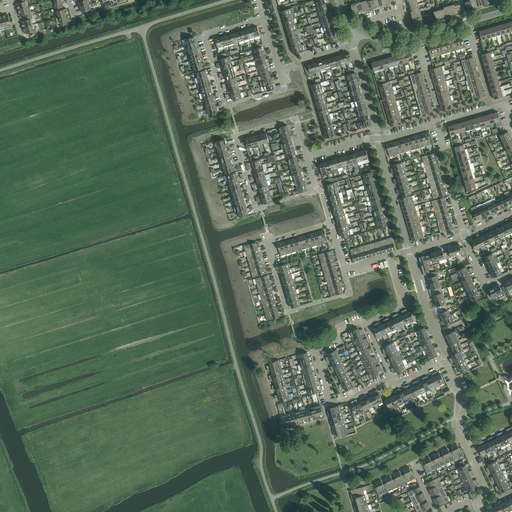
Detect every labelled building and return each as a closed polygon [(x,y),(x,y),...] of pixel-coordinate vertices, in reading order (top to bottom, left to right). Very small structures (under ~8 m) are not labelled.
[(19,0),(20,3),(16,4),(18,10),(27,7),(25,1),(29,0),(19,0)] [(63,0),(53,0),(55,5),(54,6),(54,9),(62,7),(61,4),(64,3),(63,0)] [(472,9),(469,0),(468,0),(464,1),(467,10),(472,9)] [(475,0),(469,0),(472,9),(477,7),(475,0)] [(358,12),(355,3),(350,5),(353,14),(358,12)] [(459,3),(454,4),(456,13),(462,12),(459,3)] [(79,8),(80,8),(82,12),(85,11),(86,12),(88,11),(91,10),(89,4),(81,7),(81,6),(80,6),(78,6),(79,8)] [(27,7),(18,10),(20,16),(23,15),(24,18),(31,16),(30,12),(29,13),(27,7)] [(62,7),(54,9),(55,12),(57,11),(59,17),(68,15),(66,8),(62,10),(62,7)] [(293,8),(281,11),(283,16),(294,13),(293,8)] [(441,18),(438,9),(433,10),(435,20),(441,18)] [(294,13),(283,16),(285,22),(293,19),(296,18),(294,13)] [(8,14),(2,16),(5,25),(10,24),(11,25),(14,24),(12,17),(9,18),(8,14)] [(68,15),(59,17),(56,18),(57,24),(59,24),(60,27),(67,25),(66,22),(70,21),(68,15)] [(21,21),(23,28),(32,25),(31,19),(32,19),(31,16),(24,18),(25,20),(21,21)] [(422,20),(413,22),(415,28),(424,25),(422,20)] [(32,25),(23,28),(25,34),(29,33),(29,36),(36,33),(36,30),(34,31),(32,25)] [(331,25),(322,27),(321,28),(320,29),(321,32),(323,33),(324,32),(333,30),(331,25)] [(257,27),(252,29),(254,37),(260,36),(257,27)] [(334,35),(326,38),(327,43),(336,41),(334,35)] [(462,36),(457,38),(460,49),(466,48),(462,36)] [(185,39),(187,45),(195,42),(194,37),(185,39)] [(223,46),(220,38),(215,39),(218,48),(223,46)] [(457,38),(452,39),(455,51),(460,49),(457,38)] [(452,39),(447,41),(451,52),(455,51),(452,39)] [(447,41),(442,42),(446,53),(451,52),(447,41)] [(195,42),(187,45),(184,46),(186,51),(188,50),(197,48),(195,42)] [(442,42),(437,43),(441,55),(446,53),(442,42)] [(437,43),(433,45),(436,56),(441,55),(437,43)] [(301,45),(292,47),(294,53),(303,50),(301,45)] [(436,56),(433,45),(427,46),(431,58),(436,56)] [(253,50),(254,55),(263,53),(261,47),(253,50)] [(349,53),(344,55),(346,63),(352,62),(349,53)] [(221,59),(222,64),(231,62),(230,56),(221,59)] [(461,60),(463,66),(474,62),(473,57),(461,60)] [(474,62),(463,66),(464,71),(475,67),(474,62)] [(201,63),(193,66),(194,71),(203,69),(201,63)] [(315,73),(313,64),(307,65),(310,74),(315,73)] [(430,70),(431,75),(443,71),(441,66),(430,70)] [(475,67),(464,71),(465,75),(477,72),(475,67)] [(196,72),(198,78),(207,75),(205,70),(196,72)] [(443,71),(431,75),(433,80),(444,76),(443,71)] [(410,75),(411,81),(423,77),(421,72),(410,75)] [(477,72),(465,75),(467,80),(478,77),(477,72)] [(346,75),(348,81),(356,78),(355,73),(346,75)] [(444,76),(433,80),(434,84),(446,81),(444,76)] [(423,77),(411,81),(413,85),(424,82),(423,77)] [(478,77),(467,80),(468,85),(480,82),(478,77)] [(208,80),(199,83),(197,83),(198,89),(201,88),(210,85),(208,80)] [(379,85),(380,90),(392,86),(390,81),(379,85)] [(446,81),(434,84),(436,89),(447,86),(446,81)] [(424,82),(413,85),(414,90),(426,87),(424,82)] [(480,82),(468,85),(470,90),(481,87),(480,82)] [(311,85),(313,91),(322,88),(320,83),(311,85)] [(272,84),(263,86),(265,92),(274,89),(272,84)] [(392,86),(380,90),(381,95),(393,91),(392,86)] [(447,86),(436,89),(437,94),(449,91),(447,86)] [(426,87),(414,90),(415,95),(427,92),(426,87)] [(481,87),(470,90),(471,95),(483,92),(481,87)] [(393,91),(381,95),(383,99),(394,96),(393,91)] [(449,91),(437,94),(438,99),(450,96),(449,91)] [(427,92),(415,95),(417,100),(428,97),(427,92)] [(483,92),(471,95),(473,100),(484,97),(483,92)] [(240,93),(231,96),(233,101),(242,98),(240,93)] [(394,96),(383,99),(384,104),(396,101),(394,96)] [(450,96),(438,99),(440,104),(451,101),(450,96)] [(428,97),(417,100),(418,105),(430,102),(428,97)] [(396,101),(384,104),(386,109),(397,106),(396,101)] [(451,101),(440,104),(441,109),(453,106),(451,101)] [(430,102),(418,105),(420,110),(431,107),(430,102)] [(216,106),(207,109),(208,114),(217,112),(216,106)] [(397,106),(386,109),(387,114),(399,111),(397,106)] [(431,107),(420,110),(421,115),(433,112),(431,107)] [(399,111),(387,114),(389,119),(400,116),(399,111)] [(400,116),(389,119),(390,124),(402,121),(400,116)] [(478,118),(480,126),(481,129),(486,128),(485,125),(482,116),(478,118)] [(369,120),(360,122),(357,123),(359,129),(362,128),(370,125),(369,120)] [(278,128),(280,133),(289,131),(287,125),(278,128)] [(336,129),(334,130),(325,132),(326,138),(335,135),(337,135),(338,134),(337,130),(336,129)] [(428,132),(422,134),(426,146),(431,145),(428,132)] [(500,135),(502,140),(510,136),(508,132),(500,135)] [(266,133),(261,135),(263,143),(269,142),(266,133)] [(422,134),(417,135),(421,148),(426,146),(422,134)] [(417,135),(412,137),(416,149),(421,148),(417,135)] [(255,136),(250,138),(253,146),(253,149),(259,147),(258,145),(255,136)] [(511,140),(510,136),(502,140),(504,145),(511,141),(511,140)] [(412,137),(407,139),(410,151),(416,149),(412,137)] [(253,146),(250,138),(245,139),(247,148),(253,146)] [(216,142),(217,148),(226,145),(224,139),(216,142)] [(407,139),(402,140),(405,152),(410,151),(407,139)] [(402,140),(396,142),(400,154),(405,152),(402,140)] [(396,142),(391,143),(395,155),(400,154),(396,142)] [(395,155),(391,143),(386,145),(389,157),(395,155)] [(366,151),(360,152),(364,163),(369,162),(366,151)] [(360,152),(355,154),(359,165),(364,163),(360,152)] [(421,157),(423,162),(435,159),(434,153),(421,157)] [(350,155),(353,164),(353,166),(354,166),(358,165),(358,164),(358,165),(359,165),(355,154),(350,155)] [(251,162),(253,167),(262,165),(260,159),(251,162)] [(435,159),(423,162),(425,167),(437,164),(435,159)] [(329,161),(324,163),(327,174),(328,174),(332,173),(333,172),(332,170),(329,161)] [(393,165),(395,170),(404,168),(402,162),(393,165)] [(327,174),(324,163),(319,164),(321,173),(322,175),(323,176),(327,175),(327,174)] [(437,164),(425,167),(426,173),(438,169),(437,164)] [(232,166),(223,168),(225,174),(234,171),(232,166)] [(438,169),(426,173),(428,178),(440,174),(438,169)] [(227,175),(228,180),(237,178),(236,172),(227,175)] [(362,175),(364,180),(372,177),(371,172),(362,175)] [(440,174),(428,178),(429,183),(441,179),(440,174)] [(441,179),(429,183),(431,188),(443,184),(441,179)] [(326,185),(328,190),(337,188),(335,182),(326,185)] [(304,183),(295,185),(297,194),(303,192),(302,189),(305,188),(304,183)] [(474,184),(466,186),(467,191),(476,189),(478,188),(477,184),(476,183),(474,184)] [(443,184),(431,188),(432,193),(444,190),(443,184)] [(375,188),(367,190),(367,191),(364,192),(365,196),(368,195),(368,196),(377,193),(375,188)] [(410,189),(401,191),(402,197),(411,194),(410,189)] [(444,190),(432,193),(434,199),(446,195),(444,190)] [(400,199),(401,204),(413,201),(412,195),(400,199)] [(271,196),(262,198),(264,204),(272,201),(271,196)] [(505,196),(501,198),(504,206),(509,204),(505,196)] [(431,201),(433,206),(445,203),(444,197),(431,201)] [(501,198),(496,201),(500,209),(504,206),(501,198)] [(413,201),(401,204),(403,210),(415,206),(413,201)] [(496,201),(491,203),(495,211),(500,209),(496,201)] [(445,203),(433,206),(435,212),(447,208),(445,203)] [(491,203),(487,205),(491,213),(495,211),(491,203)] [(478,209),(477,209),(481,217),(486,215),(482,207),(481,205),(476,207),(478,209)] [(487,205),(482,207),(486,215),(491,213),(487,205)] [(415,206),(403,210),(404,215),(416,211),(415,206)] [(447,208),(435,212),(436,217),(448,213),(447,208)] [(246,209),(237,211),(239,217),(248,214),(246,209)] [(481,217),(477,209),(473,212),(476,220),(481,217)] [(416,211),(404,215),(406,220),(418,216),(416,211)] [(448,213),(436,217),(438,222),(450,218),(448,213)] [(418,216),(406,220),(407,225),(419,222),(418,216)] [(450,218),(438,222),(439,227),(451,224),(450,218)] [(385,219),(376,222),(377,227),(386,225),(385,219)] [(419,222),(407,225),(409,230),(421,227),(419,222)] [(451,224),(439,227),(441,233),(453,229),(451,224)] [(506,225),(501,227),(505,235),(510,233),(506,225)] [(421,227),(409,230),(410,236),(422,232),(421,227)] [(501,227),(496,229),(500,238),(505,235),(501,227)] [(496,229),(491,232),(495,240),(500,238),(496,229)] [(324,230),(319,232),(322,244),(328,242),(324,230)] [(349,230),(340,232),(342,238),(350,235),(349,230)] [(319,232),(313,233),(317,245),(322,244),(319,232)] [(422,232),(410,236),(412,241),(424,237),(422,232)] [(491,232),(486,234),(490,242),(495,240),(491,232)] [(313,233),(308,235),(312,247),(317,245),(313,233)] [(486,234),(481,236),(485,245),(490,242),(486,234)] [(308,235),(303,236),(307,248),(312,247),(308,235)] [(303,236),(298,238),(301,250),(307,248),(303,236)] [(481,236),(476,239),(480,247),(485,245),(481,236)] [(392,237),(386,239),(390,251),(395,250),(392,237)] [(298,238),(293,239),(296,251),(301,250),(298,238)] [(293,239),(287,241),(291,253),(296,251),(293,239)] [(386,239),(381,241),(385,253),(390,251),(386,239)] [(480,247),(476,239),(471,241),(475,250),(480,247)] [(287,241),(282,242),(286,254),(291,253),(287,241)] [(381,241),(376,242),(379,254),(385,253),(381,241)] [(244,246),(245,251),(257,248),(256,242),(244,246)] [(286,254),(282,242),(277,244),(280,256),(286,254)] [(376,242),(371,244),(374,256),(379,254),(376,242)] [(371,244),(366,245),(369,257),(374,256),(371,244)] [(366,245),(360,247),(364,259),(369,257),(366,245)] [(459,245),(453,246),(456,256),(462,254),(465,253),(463,247),(460,248),(459,245)] [(449,252),(446,252),(447,258),(456,256),(453,246),(448,248),(449,252)] [(360,247),(355,248),(359,260),(364,259),(360,247)] [(257,248),(245,251),(247,256),(259,253),(257,248)] [(359,260),(355,248),(350,250),(353,262),(359,260)] [(442,250),(436,251),(439,261),(447,258),(446,252),(443,253),(442,250)] [(318,254),(320,260),(332,256),(331,251),(318,254)] [(436,251),(431,253),(434,265),(440,263),(439,261),(436,251)] [(259,253),(247,256),(248,262),(260,258),(259,253)] [(434,265),(431,253),(430,253),(431,254),(424,256),(424,255),(418,257),(423,272),(429,271),(428,267),(434,265)] [(484,258),(486,263),(494,259),(492,254),(484,258)] [(332,256),(320,260),(321,265),(334,262),(332,256)] [(260,258),(248,262),(250,267),(262,263),(260,258)] [(494,259),(486,263),(488,268),(497,264),(494,259)] [(334,262),(321,265),(323,270),(335,267),(334,262)] [(262,263),(250,267),(251,272),(263,268),(262,263)] [(279,266),(281,271),(289,269),(288,263),(279,266)] [(497,264),(488,268),(491,272),(499,268),(497,264)] [(335,267),(323,270),(325,275),(337,272),(335,267)] [(456,271),(458,276),(467,272),(465,267),(456,271)] [(263,268),(251,272),(253,278),(265,274),(263,268)] [(499,268),(491,272),(493,278),(501,274),(499,268)] [(337,272),(325,275),(326,281),(338,277),(337,272)] [(428,278),(429,283),(439,281),(437,275),(436,272),(430,274),(431,277),(428,278)] [(467,272),(458,276),(461,281),(470,277),(467,272)] [(255,278),(257,284),(269,280),(267,275),(255,278)] [(338,277),(326,281),(328,286),(340,282),(338,277)] [(470,277),(461,281),(463,287),(472,282),(470,277)] [(269,280),(257,284),(258,289),(270,286),(269,280)] [(506,285),(503,287),(506,292),(511,289),(511,284),(509,280),(504,282),(506,285)] [(439,281),(429,283),(431,289),(435,288),(435,291),(441,289),(439,281)] [(340,282),(328,286),(329,291),(341,287),(340,282)] [(472,282),(463,287),(466,292),(475,287),(472,282)] [(499,285),(493,287),(499,298),(504,296),(503,294),(506,292),(503,287),(500,288),(499,285)] [(270,286),(258,289),(260,294),(272,291),(270,286)] [(341,287),(329,291),(331,296),(343,293),(341,287)] [(475,287),(466,292),(468,297),(477,293),(475,287)] [(499,298),(493,287),(488,290),(489,293),(487,294),(489,300),(493,298),(493,299),(495,300),(499,298)] [(433,295),(434,301),(444,298),(441,289),(435,291),(436,294),(433,295)] [(272,291),(260,294),(261,299),(273,296),(272,291)] [(477,293),(468,297),(471,302),(480,298),(477,293)] [(273,296),(261,299),(263,305),(275,301),(273,296)] [(444,298),(434,301),(436,306),(440,305),(441,309),(446,307),(444,298)] [(298,300),(290,302),(291,308),(300,305),(298,300)] [(275,301),(263,305),(264,310),(276,306),(275,301)] [(276,306),(264,310),(266,315),(278,311),(276,306)] [(446,307),(441,309),(442,312),(439,313),(441,319),(450,315),(446,307)] [(406,309),(404,310),(410,322),(414,320),(410,312),(408,313),(406,309)] [(403,315),(401,316),(405,325),(410,322),(404,310),(401,311),(403,315)] [(278,311),(266,315),(267,320),(279,317),(278,311)] [(397,314),(395,315),(400,327),(405,325),(401,316),(399,317),(397,314)] [(394,319),(392,320),(396,329),(400,327),(395,315),(392,316),(394,319)] [(450,315),(441,319),(444,324),(447,323),(449,326),(454,323),(450,315)] [(388,318),(385,319),(391,331),(396,329),(392,320),(389,322),(388,318)] [(385,324),(382,325),(387,333),(391,331),(385,319),(383,320),(385,324)] [(379,322),(376,323),(382,336),(387,333),(382,325),(380,326),(379,322)] [(382,336),(376,323),(374,325),(375,328),(373,329),(377,338),(382,336)] [(415,331),(417,336),(430,330),(429,328),(425,330),(424,327),(415,331)] [(349,332),(351,337),(363,331),(362,329),(359,330),(357,328),(349,332)] [(430,330),(417,336),(420,341),(428,337),(427,334),(431,333),(430,330)] [(363,331),(351,337),(353,342),(362,337),(361,335),(364,333),(363,331)] [(445,335),(448,340),(456,336),(454,331),(445,335)] [(456,336),(448,340),(450,344),(459,340),(456,336)] [(362,337),(353,342),(355,346),(368,340),(367,338),(363,340),(362,337)] [(428,337),(420,341),(422,345),(434,340),(433,337),(429,339),(428,337)] [(368,340),(355,346),(358,351),(366,347),(365,344),(369,343),(368,340)] [(434,340),(422,345),(419,347),(421,351),(424,350),(433,346),(432,344),(435,342),(434,340)] [(459,340),(450,344),(452,349),(461,345),(459,340)] [(382,350),(383,353),(395,347),(393,342),(384,346),(385,348),(382,350)] [(461,345),(452,349),(454,353),(454,354),(460,351),(463,350),(461,345)] [(433,346),(424,350),(426,355),(438,349),(437,346),(434,348),(433,346)] [(366,347),(358,351),(360,355),(372,350),(371,347),(367,349),(366,347)] [(395,347),(383,353),(384,355),(388,353),(389,356),(397,351),(395,347)] [(325,358),(326,360),(339,354),(336,349),(328,354),(329,356),(325,358)] [(438,349),(426,355),(429,359),(437,355),(436,353),(440,351),(438,349)] [(372,350),(360,355),(362,360),(371,356),(370,354),(373,352),(372,350)] [(453,357),(449,359),(450,361),(462,355),(465,354),(463,350),(460,351),(454,354),(454,353),(451,355),(453,357)] [(386,359),(387,362),(400,356),(397,351),(389,356),(390,358),(386,359)] [(339,354),(326,360),(328,362),(331,361),(332,363),(341,359),(339,354)] [(400,356),(387,362),(389,364),(392,363),(393,365),(402,361),(404,360),(402,355),(400,356)] [(462,355),(450,361),(451,364),(455,362),(456,364),(465,360),(462,355)] [(371,356),(362,360),(364,365),(376,359),(375,356),(372,358),(371,356)] [(330,367),(331,369),(343,363),(341,359),(332,363),(333,365),(330,367)] [(376,359),(364,365),(366,369),(375,365),(374,363),(378,361),(376,359)] [(266,366),(267,369),(280,365),(279,360),(269,363),(270,365),(266,366)] [(454,368),(455,370),(467,365),(465,360),(456,364),(457,366),(454,368)] [(391,369),(392,371),(404,365),(402,361),(393,365),(394,367),(391,369)] [(343,363),(331,369),(332,372),(336,370),(337,372),(345,368),(343,363)] [(375,365),(366,369),(369,374),(381,368),(380,366),(376,367),(375,365)] [(404,365),(392,371),(393,373),(397,372),(398,374),(406,370),(404,365)] [(467,365),(455,370),(456,373),(459,371),(461,373),(469,369),(467,365)] [(334,376),(335,378),(347,373),(345,368),(337,372),(338,374),(334,376)] [(381,368),(369,374),(366,375),(369,380),(380,374),(378,372),(382,370),(381,368)] [(269,376),(270,379),(283,375),(281,370),(272,373),(273,375),(269,376)] [(436,372),(434,373),(440,385),(444,383),(440,374),(438,375),(436,372)] [(347,373),(335,378),(336,381),(340,379),(341,381),(350,377),(347,373)] [(433,377),(431,378),(435,387),(440,385),(434,373),(431,374),(433,377)] [(427,376),(425,377),(430,389),(435,387),(431,378),(429,379),(427,376)] [(338,385),(340,388),(352,382),(350,377),(341,381),(342,384),(338,385)] [(424,382),(422,383),(426,391),(430,389),(425,377),(422,378),(424,382)] [(272,386),(272,388),(285,385),(284,380),(275,382),(275,385),(272,386)] [(418,380),(415,381),(421,394),(426,391),(422,383),(419,384),(418,380)] [(415,386),(412,387),(417,396),(421,394),(415,381),(413,383),(415,386)] [(352,382),(340,388),(341,390),(344,388),(345,391),(354,387),(352,382)] [(409,385),(406,386),(412,398),(417,396),(412,387),(410,388),(409,385)] [(405,391),(403,392),(407,400),(412,398),(406,386),(404,387),(405,391)] [(399,389),(397,390),(403,402),(407,400),(403,392),(401,393),(399,389)] [(274,396),(275,398),(288,395),(287,390),(278,392),(278,395),(274,396)] [(396,395),(394,396),(398,405),(399,407),(404,405),(403,402),(397,390),(394,391),(396,395)] [(375,391),(372,392),(378,404),(383,402),(379,393),(376,395),(375,391)] [(372,397),(369,398),(373,407),(378,404),(372,392),(370,393),(372,397)] [(390,393),(388,395),(394,407),(398,405),(394,396),(392,397),(390,393)] [(365,395),(363,397),(369,409),(373,407),(369,398),(367,399),(365,395)] [(387,399),(385,400),(389,409),(394,407),(388,395),(385,396),(387,399)] [(362,401),(360,402),(364,411),(365,413),(370,411),(369,409),(363,397),(361,398),(362,401)] [(356,400),(354,401),(360,413),(364,411),(360,402),(358,403),(356,400)] [(351,402),(353,406),(351,407),(353,412),(354,413),(355,415),(360,413),(354,401),(351,402)] [(327,411),(328,414),(341,410),(339,405),(330,408),(331,410),(327,411)] [(300,410),(303,419),(305,419),(306,422),(309,422),(305,409),(304,406),(299,408),(300,410)] [(315,406),(310,407),(312,417),(315,416),(316,420),(318,419),(315,406)] [(295,412),(290,413),(293,422),(295,421),(296,425),(299,425),(295,412)] [(289,427),(285,414),(280,416),(283,425),(285,424),(286,428),(289,427)] [(330,421),(330,424),(343,420),(342,415),(333,418),(334,420),(330,421)] [(332,431),(333,434),(346,430),(345,425),(336,428),(336,430),(332,431)] [(501,432),(499,433),(505,445),(509,443),(505,434),(503,436),(501,432)] [(498,438),(496,439),(500,448),(505,445),(499,433),(497,434),(498,438)] [(492,436),(490,438),(496,450),(500,448),(496,439),(494,440),(492,436)] [(489,442),(487,443),(491,452),(496,450),(490,438),(487,439),(489,442)] [(483,441),(481,442),(486,454),(491,452),(487,443),(485,444),(483,441)] [(486,454),(481,442),(478,443),(480,447),(478,448),(482,456),(486,454)] [(456,444),(453,445),(459,458),(464,455),(460,448),(459,448),(456,444)] [(452,451),(451,452),(455,460),(459,458),(453,445),(450,447),(452,451)] [(447,448),(444,450),(450,462),(455,460),(451,452),(449,453),(447,448)] [(443,456),(442,456),(445,464),(450,462),(444,450),(441,451),(443,456)] [(438,452),(435,454),(441,466),(445,464),(442,456),(440,457),(438,452)] [(434,460),(432,461),(436,469),(441,466),(435,454),(432,455),(434,460)] [(429,457),(426,458),(432,471),(436,469),(432,461),(431,462),(429,457)] [(432,471),(426,458),(422,460),(425,465),(423,465),(427,473),(432,471)] [(486,468),(487,471),(499,465),(497,460),(488,464),(489,467),(486,468)] [(456,469),(459,474),(467,469),(466,467),(470,466),(469,463),(456,469)] [(499,465),(487,471),(488,473),(491,472),(492,474),(501,470),(499,465)] [(408,467),(405,468),(411,481),(416,478),(412,470),(410,471),(408,467)] [(404,474),(403,475),(406,483),(411,481),(405,468),(402,470),(404,474)] [(467,469),(459,474),(461,478),(473,472),(472,470),(468,472),(467,469)] [(490,478),(491,480),(503,474),(501,470),(492,474),(494,476),(490,478)] [(399,471),(396,472),(402,485),(406,483),(403,475),(401,476),(399,471)] [(395,479),(394,479),(397,487),(402,485),(396,472),(393,474),(395,479)] [(473,472),(461,478),(463,483),(472,479),(471,476),(474,475),(473,472)] [(503,474),(491,480),(492,483),(496,481),(497,483),(505,479),(503,474)] [(390,475),(387,477),(393,489),(397,487),(394,479),(392,480),(390,475)] [(386,483),(384,484),(388,492),(393,489),(387,477),(384,478),(386,483)] [(432,485),(432,486),(440,482),(438,477),(425,483),(427,487),(432,485)] [(472,479),(463,483),(465,487),(477,482),(476,479),(473,481),(472,479)] [(494,487),(495,489),(508,484),(505,479),(497,483),(498,485),(494,487)] [(381,480),(377,481),(383,494),(388,492),(384,484),(383,484),(381,480)] [(383,494),(377,481),(374,483),(377,487),(375,488),(379,496),(383,494)] [(428,490),(430,493),(442,487),(440,482),(432,486),(433,488),(428,490)] [(477,482),(465,487),(468,492),(476,488),(475,486),(479,484),(477,482)] [(508,484),(495,489),(497,492),(500,490),(501,492),(510,488),(508,484)] [(351,496),(351,499),(365,495),(363,491),(365,490),(364,486),(350,490),(352,496),(351,496)] [(407,492),(409,497),(417,493),(417,492),(421,490),(420,486),(407,492)] [(442,487),(430,493),(431,496),(436,494),(437,495),(445,492),(442,487)] [(433,499),(434,502),(447,496),(445,492),(437,495),(438,497),(433,499)] [(417,493),(409,497),(412,502),(424,496),(423,493),(418,495),(417,493)] [(424,496),(412,502),(414,506),(422,502),(421,501),(426,499),(424,496)] [(447,496),(434,502),(436,505),(441,503),(441,505),(449,501),(447,496)] [(354,506),(354,508),(367,505),(366,500),(357,502),(357,505),(354,506)] [(422,502),(414,506),(416,511),(429,505),(427,502),(422,504),(422,502)] [(504,503),(499,505),(502,511),(506,511),(508,511),(504,503)]
